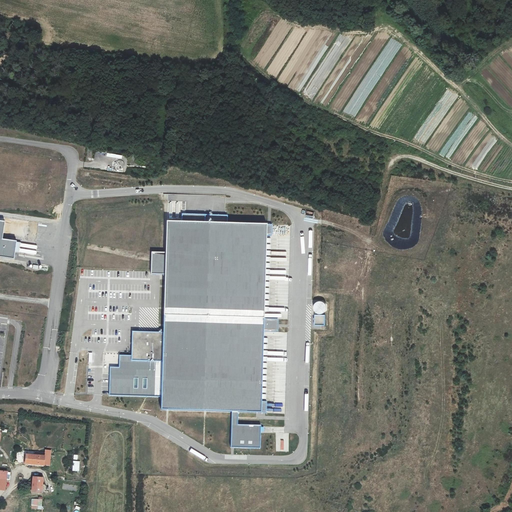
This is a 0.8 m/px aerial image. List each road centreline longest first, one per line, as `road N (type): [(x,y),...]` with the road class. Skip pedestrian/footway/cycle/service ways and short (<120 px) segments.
road 1 (track): [(464,89),(384,25),(344,32),(264,13),(245,41),(249,62),(370,131),(511,181)]
road 2 (track): [(511,190),(404,155),(387,172),(372,241),(327,222)]
road 3 (track): [(511,145),(464,89),(479,66),(511,44)]
